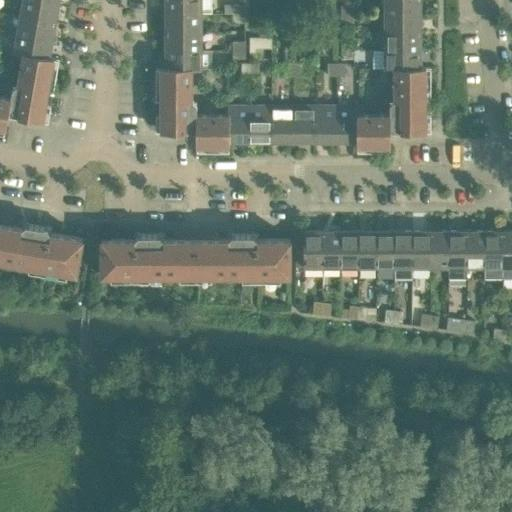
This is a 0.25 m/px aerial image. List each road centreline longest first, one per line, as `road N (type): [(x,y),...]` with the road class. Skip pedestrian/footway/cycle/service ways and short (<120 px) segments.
road 1 (residential): [(492,168),(135,175),(99,150)]
road 2 (residential): [(482,0),(492,168)]
road 3 (residential): [(99,150),(112,0)]
